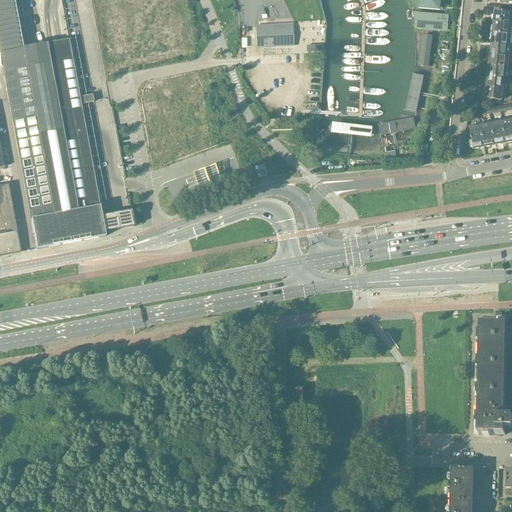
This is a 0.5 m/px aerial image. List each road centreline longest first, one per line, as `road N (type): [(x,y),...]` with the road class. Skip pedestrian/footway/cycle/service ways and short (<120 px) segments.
road 1 (unclassified): [(154,239),(123,79),(222,59),(203,0)]
road 2 (primary): [(0,342),(310,286)]
road 3 (primary): [(291,268),(0,318)]
road 4 (primary): [(511,232),(322,262)]
road 5 (unclassified): [(154,239),(265,210),(283,226),(291,268)]
road 6 (residential): [(451,174),(467,0)]
road 7 (unclassified): [(306,205),(294,194),(262,194),(154,239)]
road 8 (unclassified): [(306,205),(337,187),(451,174)]
road 9 (motorway): [(388,271),(511,251)]
road 10 (primary): [(388,271),(511,276)]
